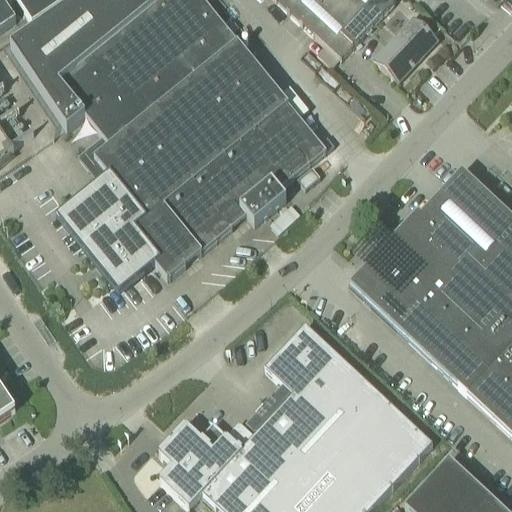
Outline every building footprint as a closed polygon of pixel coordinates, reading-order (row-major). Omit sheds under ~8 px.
[(85,0),(10,52),(67,136),(85,121),(109,151),(94,164),(111,184),(70,217),(58,227),(119,302),(155,271),(166,285),(245,221),(253,231),(285,206),(277,195),(324,157),(196,0),(85,0)] [(12,0),(31,29),(74,0),(12,0)] [(269,0),(339,65),(394,7),(385,0),(269,0)] [(0,35),(14,26),(0,4),(0,35)] [(436,45),(412,23),(373,65),(396,87),(436,45)] [(0,164),(12,157),(9,154),(32,138),(2,93),(0,94),(0,164)] [(446,192),(460,177),(454,171),(440,186),(446,192)] [(304,195),(319,183),(311,173),(296,185),(304,195)] [(348,290),(466,400),(511,443),(511,224),(461,176),(460,177),(446,192),(420,220),(417,217),(348,290)] [(372,511),(430,450),(302,332),(262,375),(290,401),(252,442),(238,429),(225,443),(211,429),(198,444),(184,431),(167,449),(164,446),(157,453),(160,456),(156,460),(170,473),(157,487),(183,511),(189,511),(200,501),(211,511),(372,511)] [(0,425),(14,416),(0,394),(0,425)] [(497,511),(447,465),(403,511),(497,511)]
